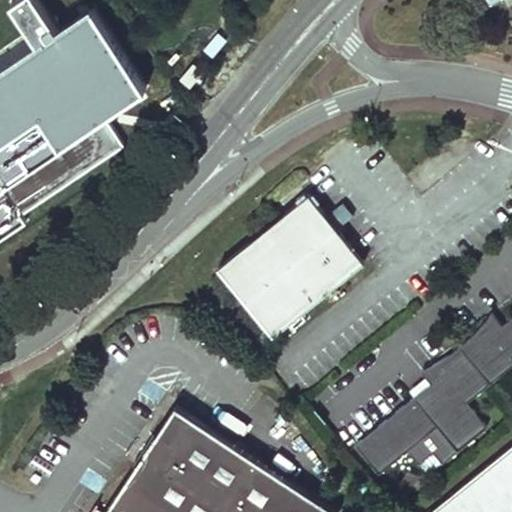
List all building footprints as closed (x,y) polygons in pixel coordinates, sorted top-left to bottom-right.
[(0,226),(124,142),(104,113),(146,84),(91,4),(58,27),(39,0),(14,0),(11,2),(36,40),(0,64),(0,226)] [(219,263),(275,332),(364,258),(318,200),(310,190),(219,263)] [(511,323),(508,319),(499,307),(484,325),(462,345),(490,381),(511,362),(511,323)] [(467,400),(490,381),(462,345),(439,362),(416,373),(426,385),(434,395),(402,421),(394,411),(350,447),(374,476),(432,429),(452,454),(487,425),(467,400)] [(434,395),(426,385),(394,411),(402,421),(434,395)] [(177,403),(102,511),(336,511),(339,509),(225,434),(177,403)] [(511,442),(426,511),(498,511),(511,501),(511,442)] [(509,511),(511,510),(511,501),(498,511),(509,511)]
